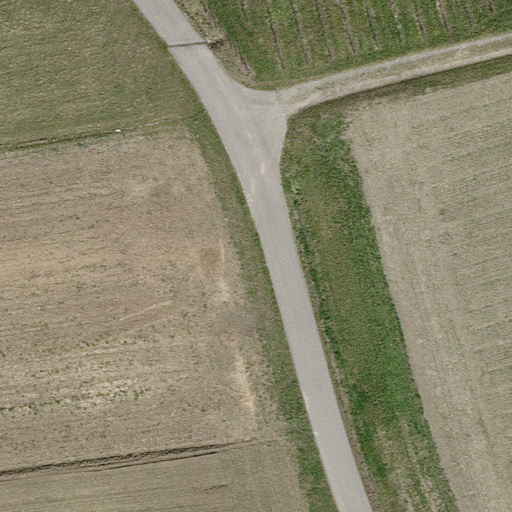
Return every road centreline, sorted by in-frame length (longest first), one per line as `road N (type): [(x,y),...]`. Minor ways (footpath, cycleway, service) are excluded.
road 1 (residential): [(364,511),(245,118),(163,0)]
road 2 (track): [(245,118),(339,80),(511,42)]
